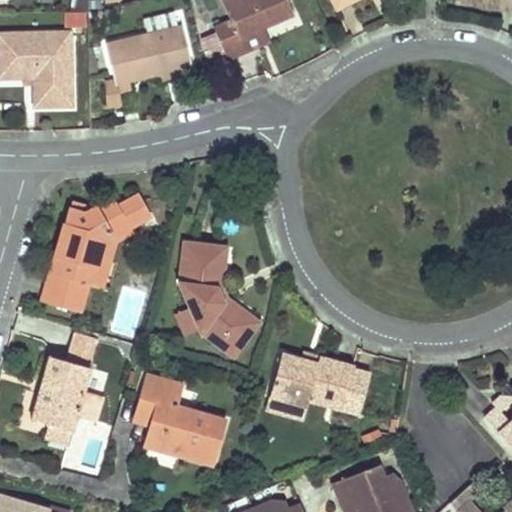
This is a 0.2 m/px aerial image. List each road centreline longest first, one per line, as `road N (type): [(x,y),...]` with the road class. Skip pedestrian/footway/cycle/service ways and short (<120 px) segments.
road 1 (residential): [(292,138),(289,189),(299,237),(321,278),(359,313),(427,334),(473,329),(511,309)]
road 2 (residential): [(30,156),(114,151),(222,128),(292,138)]
road 3 (residential): [(511,71),(464,51),(385,57),(334,88),(292,138)]
road 4 (unknown): [(427,334),(424,439),(430,458),(449,472)]
